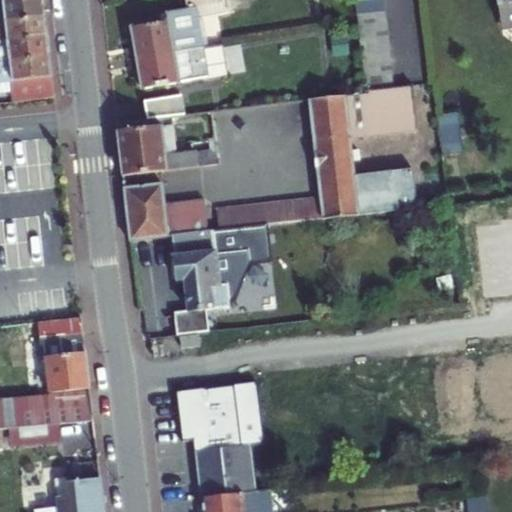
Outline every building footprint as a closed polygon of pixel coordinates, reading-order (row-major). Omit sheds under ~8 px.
[(42,0),(18,0),(2,2),(4,22),(44,17),(43,6),(42,0)] [(195,6),(197,18),(229,10),(226,0),(184,0),(186,7),(195,6)] [(226,0),(229,10),(249,6),(248,0),(226,0)] [(384,13),(382,0),(379,0),(354,3),(356,16),(384,13)] [(511,0),(496,0),(496,2),(497,8),(500,24),(511,21),(511,0)] [(202,49),(197,18),(195,6),(186,7),(184,8),(184,10),(165,14),(167,23),(173,54),(202,49)] [(357,29),(385,26),(384,13),(356,16),(357,23),(357,29)] [(44,17),(4,22),(7,42),(47,37),(45,26),(44,17)] [(502,31),(511,28),(511,21),(500,24),(502,31)] [(132,61),(173,54),(167,23),(131,29),(134,48),(135,54),(131,55),(132,61)] [(359,42),(387,39),(385,26),(357,29),(359,42)] [(47,37),(7,42),(9,62),(49,57),(48,47),(47,37)] [(349,55),(347,37),(331,38),(333,57),(349,55)] [(360,58),(389,55),(387,39),(359,42),(360,58)] [(0,42),(0,63),(9,62),(7,42),(0,42)] [(222,46),(204,49),(209,79),(227,76),(222,46)] [(209,79),(204,49),(202,49),(173,54),(178,85),(209,79)] [(178,85),(173,54),(132,61),(133,66),(137,65),(138,72),(141,91),(178,85)] [(362,75),(390,72),(389,55),(360,58),(362,75)] [(49,57),(9,62),(12,82),(52,77),(51,69),(49,57)] [(132,73),(138,72),(137,65),(133,66),(132,61),(130,61),(132,73)] [(9,62),(0,63),(0,93),(13,92),(12,82),(9,62)] [(364,92),(392,89),(390,72),(362,75),(364,92)] [(54,98),(52,77),(12,82),(13,92),(14,103),(54,98)] [(365,95),(309,101),(319,199),(322,221),(417,211),(412,171),(354,177),(350,140),(417,132),(412,87),(392,89),(364,92),(365,95)] [(146,120),(184,116),(180,96),(143,103),(146,120)] [(442,157),(462,155),(458,119),(438,122),(442,157)] [(121,178),(169,172),(167,156),(163,124),(116,129),(117,134),(116,134),(119,155),(121,178)] [(169,172),(198,169),(197,158),(196,152),(167,156),(169,172)] [(197,158),(198,169),(218,167),(216,155),(197,158)] [(130,244),(168,239),(165,207),(162,186),(124,191),(126,213),(130,244)] [(319,199),(215,211),(218,233),(267,227),(322,221),(319,199)] [(165,207),(168,239),(172,239),(208,234),(204,202),(165,207)] [(218,233),(215,233),(216,249),(221,286),(228,285),(230,303),(235,302),(248,266),(271,263),(267,227),(218,233)] [(174,254),(216,249),(215,233),(208,234),(172,239),(174,254)] [(186,289),(189,313),(207,311),(231,309),(230,303),(228,285),(221,286),(216,249),(174,254),(177,282),(185,282),(186,289)] [(209,333),(207,311),(189,313),(174,314),(177,337),(209,333)] [(199,336),(180,338),(182,350),(201,348),(199,336)] [(50,358),(85,354),(83,340),(49,344),(50,358)] [(48,358),(51,394),(89,390),(87,373),(85,354),(50,358),(48,358)] [(0,365),(4,399),(21,398),(17,362),(0,363),(0,365)] [(204,440),(205,452),(250,447),(264,445),(256,383),(175,393),(181,443),(194,441),(204,440)] [(51,394),(21,398),(4,399),(0,399),(0,431),(9,431),(59,425),(92,422),(89,390),(51,394)] [(60,443),(59,425),(9,431),(10,448),(60,443)] [(195,448),(196,454),(205,452),(204,440),(194,441),(195,448)] [(250,447),(205,452),(196,454),(201,500),(238,495),(256,493),(250,447)] [(65,467),(67,484),(100,480),(99,472),(98,463),(65,467)] [(474,492),(472,477),(460,479),(462,494),(474,492)] [(58,509),(58,511),(103,511),(100,480),(67,484),(69,498),(57,499),(58,509)] [(69,498),(67,484),(56,485),(57,499),(69,498)] [(256,493),(238,495),(240,511),(272,511),(270,492),(256,493)] [(240,511),(238,495),(201,500),(202,511),(240,511)] [(484,511),(483,498),(467,500),(468,511),(484,511)] [(468,511),(467,500),(438,503),(438,511),(468,511)]
